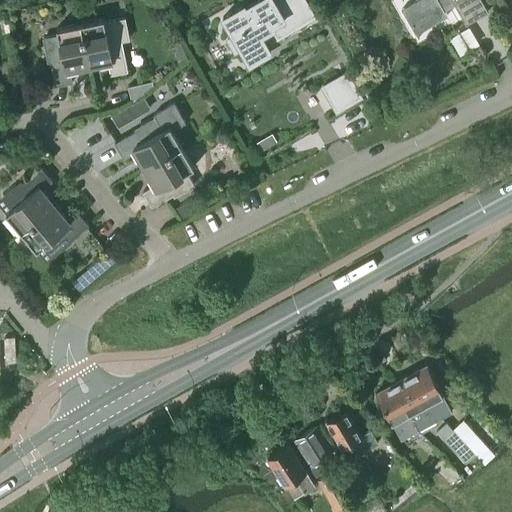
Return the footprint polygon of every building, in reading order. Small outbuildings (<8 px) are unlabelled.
[(315,15),(305,0),(255,0),(246,6),(244,4),(223,16),(234,35),(227,38),(235,52),(241,48),(250,62),(271,50),(267,43),(278,36),(279,37),(280,36),(279,36),(315,15)] [(417,0),(401,9),(416,34),(447,15),(442,7),(452,0),(466,23),(488,11),(481,0),(417,0)] [(104,17),(80,22),(89,66),(91,66),(90,64),(108,61),(110,73),(128,70),(122,41),(130,39),(125,17),(105,22),(104,17)] [(89,66),(80,22),(57,27),(58,33),(43,36),(46,53),(48,53),(55,85),(73,81),(70,68),(87,65),(88,67),(89,66)] [(347,71),(322,85),(337,110),(361,96),(347,71)] [(127,85),(131,100),(152,84),(151,80),(127,85)] [(150,107),(144,96),(111,114),(118,126),(150,107)] [(142,167),(143,168),(182,145),(172,129),(186,121),(174,101),(154,113),(155,115),(140,124),(141,126),(115,142),(124,157),(135,151),(144,166),(142,167)] [(182,145),(143,168),(144,170),(146,169),(155,184),(143,190),(152,206),(179,190),(180,192),(195,184),(187,170),(194,166),(182,145)] [(6,212),(21,230),(56,201),(55,200),(54,201),(42,188),(53,179),(41,166),(17,185),(16,183),(3,194),(12,206),(6,212)] [(56,201),(21,230),(37,249),(43,243),(53,255),(66,244),(65,242),(89,223),(77,209),(67,217),(56,204),(57,203),(56,201)] [(4,336),(5,361),(15,361),(14,336),(4,336)] [(409,373),(434,420),(452,411),(426,364),(409,373)] [(392,382),(418,429),(434,420),(409,373),(392,382)] [(401,438),(418,429),(392,382),(375,392),(401,438)] [(345,409),(326,420),(342,447),(347,445),(353,454),(377,440),(371,430),(370,429),(360,434),(345,409)] [(453,429),(465,444),(467,443),(482,460),(492,452),(493,453),(504,441),(488,423),(479,431),(466,417),(463,420),(453,429)] [(445,422),(436,431),(455,453),(465,444),(453,429),(445,422)] [(316,476),(327,468),(338,462),(332,453),(315,426),(295,439),(312,465),(310,466),(316,476)] [(267,456),(285,485),(294,498),(315,484),(306,471),(288,443),(267,456)] [(433,464),(451,483),(460,475),(442,456),(433,464)] [(351,511),(355,510),(332,471),(318,479),(336,511),(351,511)] [(101,511),(127,511),(124,509),(116,505),(108,500),(101,511)] [(45,511),(75,511),(69,509),(67,511),(66,511),(50,503),(45,511)]
